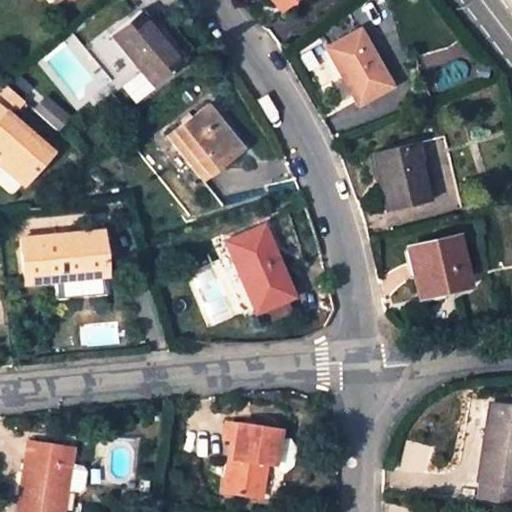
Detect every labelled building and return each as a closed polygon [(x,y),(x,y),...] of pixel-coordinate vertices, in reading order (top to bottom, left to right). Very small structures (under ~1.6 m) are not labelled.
[(100,81),(103,84),(123,68),(137,86),(173,57),(147,23),(133,7),(90,42),(107,63),(98,70),(104,78),(100,81)] [(147,23),(173,57),(181,51),(154,17),(147,23)] [(382,74),(350,17),(317,36),(349,92),(382,74)] [(123,68),(103,84),(117,102),(137,86),(123,68)] [(3,82),(0,86),(0,93),(13,104),(20,96),(6,85),(3,82)] [(0,93),(0,107),(5,113),(13,104),(0,93)] [(45,96),(33,110),(58,131),(70,117),(45,96)] [(236,144),(200,99),(161,130),(197,176),(236,144)] [(5,113),(0,107),(0,161),(17,177),(44,147),(5,113)] [(405,133),(364,143),(379,205),(420,194),(405,133)] [(454,196),(447,166),(427,171),(434,200),(454,196)] [(0,183),(15,195),(21,187),(0,170),(0,183)] [(255,220),(219,235),(248,304),(253,302),(258,315),(283,304),(278,291),(283,289),(255,220)] [(94,224),(16,232),(20,275),(98,265),(94,224)] [(448,228),(400,238),(408,290),(457,281),(448,228)] [(476,482),(511,486),(511,407),(486,403),(476,482)] [(277,429),(225,422),(222,440),(234,442),(231,460),(227,459),(222,490),(259,495),(264,464),(272,465),(274,454),(279,455),(283,452),(284,444),(282,440),(276,439),(277,429)] [(77,464),(68,463),(56,461),(58,447),(27,442),(16,511),(60,511),(64,490),(74,491),(84,486),(86,472),(77,464)] [(56,461),(68,463),(70,449),(58,447),(56,461)] [(511,505),(511,486),(476,482),(473,501),(511,505)]
